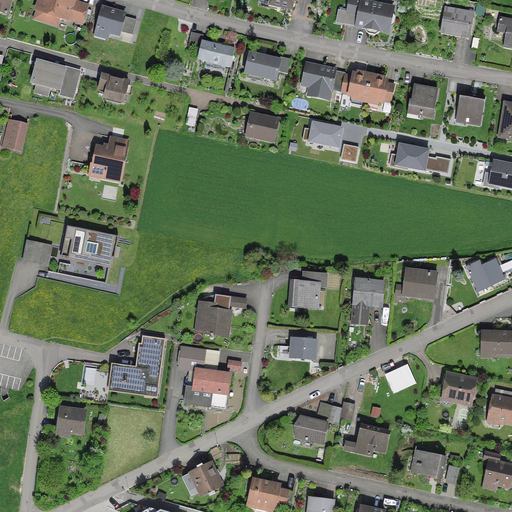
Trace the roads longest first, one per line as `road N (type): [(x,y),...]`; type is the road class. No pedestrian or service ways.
road 1 (residential): [(511,82),(135,0)]
road 2 (residential): [(511,298),(242,425)]
road 3 (residential): [(242,425),(268,464),(480,511)]
road 4 (residential): [(0,339),(33,347),(43,366),(27,511)]
road 5 (residential): [(242,425),(66,511)]
